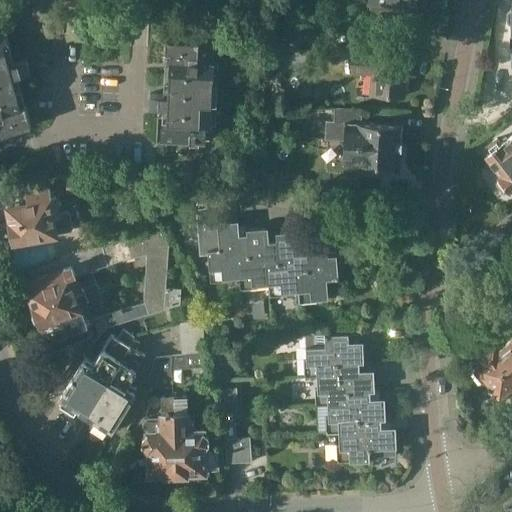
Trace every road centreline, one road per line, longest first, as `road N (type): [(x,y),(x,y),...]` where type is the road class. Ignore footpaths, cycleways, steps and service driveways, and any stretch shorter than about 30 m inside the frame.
road 1 (residential): [(439,491),(430,353),(437,226),(471,0)]
road 2 (residential): [(0,150),(64,127),(133,130),(138,0)]
road 3 (residential): [(0,363),(29,434),(61,479),(141,511)]
road 4 (residential): [(237,511),(398,504),(439,491)]
